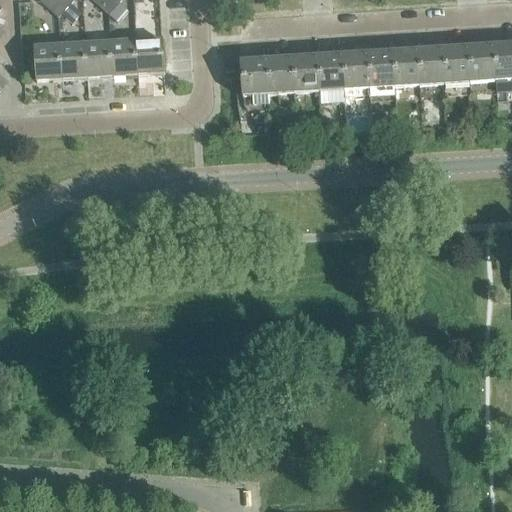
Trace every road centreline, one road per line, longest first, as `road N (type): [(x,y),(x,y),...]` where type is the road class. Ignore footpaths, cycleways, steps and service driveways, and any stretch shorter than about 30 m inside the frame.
road 1 (tertiary): [(0,231),(93,189),(511,164)]
road 2 (residential): [(12,131),(198,119),(205,96),(194,0)]
road 3 (residential): [(227,511),(226,499),(196,492),(0,478)]
road 4 (residential): [(312,27),(467,17)]
road 5 (residential): [(8,0),(12,131)]
